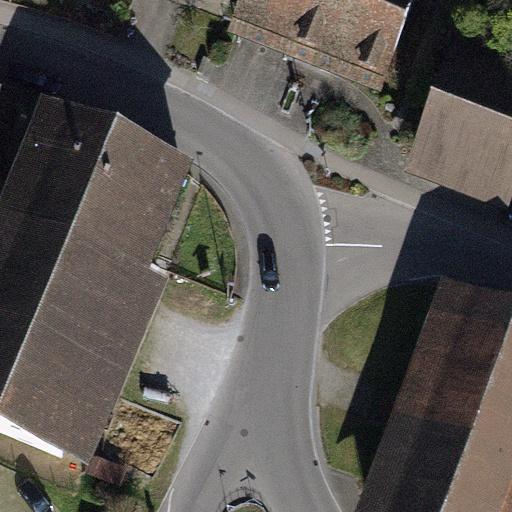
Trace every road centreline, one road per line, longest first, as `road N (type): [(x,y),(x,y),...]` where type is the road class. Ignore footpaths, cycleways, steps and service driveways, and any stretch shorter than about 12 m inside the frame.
road 1 (tertiary): [(288,246),(270,182),(207,139),(0,55)]
road 2 (residential): [(511,285),(407,247),(288,246)]
road 3 (tertiary): [(288,246),(290,310),(250,435)]
